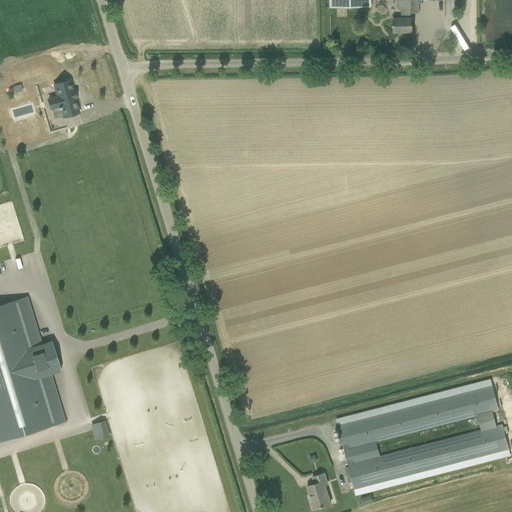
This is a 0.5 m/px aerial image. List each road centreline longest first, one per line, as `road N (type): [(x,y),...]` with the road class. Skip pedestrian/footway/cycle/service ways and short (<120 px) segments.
road 1 (unclassified): [(255,511),(121,69)]
road 2 (unclassified): [(121,69),(511,54)]
road 3 (unknown): [(197,305),(67,347),(36,292),(0,298)]
